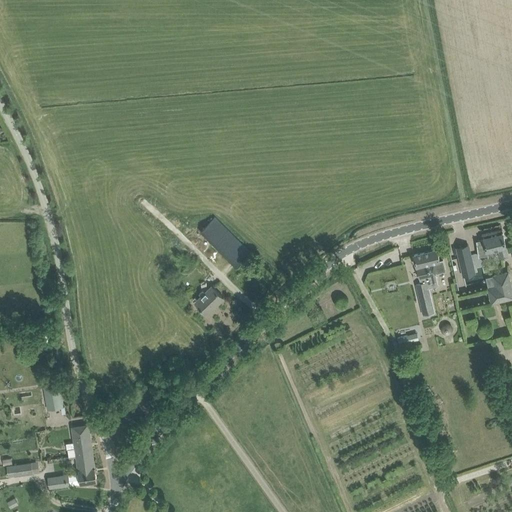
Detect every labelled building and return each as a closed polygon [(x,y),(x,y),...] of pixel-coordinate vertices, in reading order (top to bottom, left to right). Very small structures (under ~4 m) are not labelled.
[(214,245),(236,267),(251,253),(244,246),(214,217),(203,228),(216,242),(214,245)] [(506,247),(505,243),(503,233),(483,238),(484,240),(477,241),(477,240),(476,240),(478,257),(479,257),(479,256),(488,255),(487,251),(498,249),(500,259),(508,257),(506,247)] [(437,249),(414,254),(419,277),(420,283),(416,284),(420,300),(421,300),(424,315),(435,312),(429,288),(438,286),(435,274),(436,273),(445,271),(442,260),(439,261),(439,259),(437,249)] [(471,254),(459,257),(462,269),(474,266),(471,254)] [(497,286),(489,288),(493,303),(511,297),(511,284),(509,272),(494,276),(497,286)] [(463,276),(464,285),(478,283),(477,274),(463,276)] [(195,302),(207,314),(224,297),(212,285),(195,302)] [(369,292),(365,294),(371,305),(375,304),(369,292)] [(40,332),(41,339),(51,338),(50,331),(40,332)] [(409,342),(407,335),(397,337),(399,344),(409,342)] [(43,385),(47,409),(63,406),(59,382),(55,382),(54,376),(42,378),(43,384),(43,385)] [(93,453),(89,424),(72,427),(75,448),(68,449),(69,457),(76,456),(93,453)] [(93,453),(76,456),(80,484),(97,481),(93,453)] [(33,473),(31,461),(6,465),(8,476),(14,475),(14,476),(33,473)] [(47,476),(48,488),(70,485),(68,473),(47,476)]
